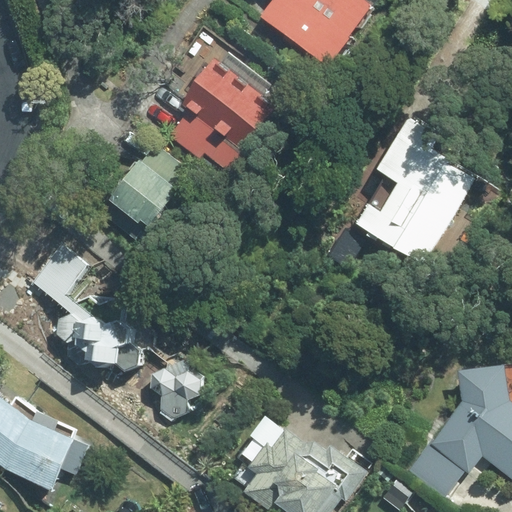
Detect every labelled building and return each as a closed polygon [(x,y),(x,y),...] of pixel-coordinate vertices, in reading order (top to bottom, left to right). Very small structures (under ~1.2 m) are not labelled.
[(283,0),(265,25),(313,59),(320,50),(338,62),(381,2),(377,0),(283,0)] [(282,84),(236,50),(229,60),(222,55),(188,101),(197,108),(175,137),(232,180),(289,105),(274,94),(282,84)] [(453,133),(424,115),(393,169),(411,179),(394,208),(381,201),(369,222),(433,260),(483,175),(461,162),(465,156),(446,145),(453,133)] [(203,177),(157,143),(120,193),(166,227),(203,177)] [(101,301),(67,318),(71,352),(88,365),(101,356),(108,367),(131,360),(131,343),(139,341),(141,325),(131,318),(130,304),(106,305),(107,314),(101,301)] [(193,412),(194,398),(205,394),(207,374),(193,373),(192,380),(182,379),(175,366),(161,374),(172,395),(171,411),(193,412)] [(511,474),(511,366),(470,368),(471,400),(414,470),(449,498),(471,471),(475,474),(489,456),(511,474)] [(0,387),(0,471),(3,474),(11,465),(62,489),(85,438),(79,436),(83,428),(49,413),(23,395),(19,401),(0,387)] [(248,433),(222,403),(191,431),(217,460),(248,433)] [(293,425),(278,413),(231,471),(253,489),(248,496),(267,511),(343,511),(377,470),(343,442),(334,453),(295,422),(293,425)] [(0,511),(4,511),(11,504),(0,495),(0,511)]
